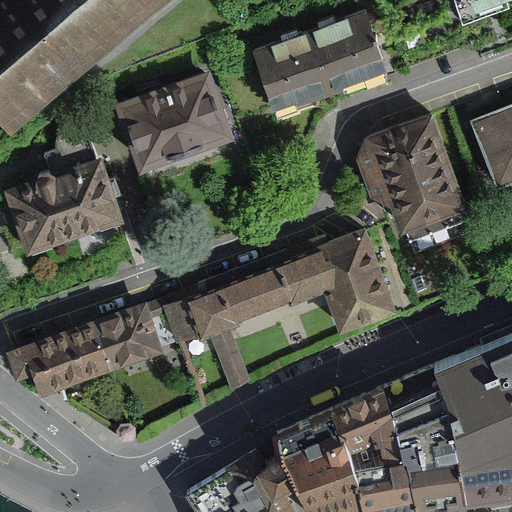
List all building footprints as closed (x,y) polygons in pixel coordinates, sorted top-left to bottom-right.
[(0,0),(0,112),(7,120),(153,0),(0,0)] [(366,0),(257,39),(280,104),(392,64),(368,0),(366,0)] [(511,0),(462,0),(470,17),(511,1),(511,0)] [(216,62),(118,96),(141,162),(239,128),(216,62)] [(511,101),(476,116),(503,183),(511,179),(511,101)] [(373,134),(366,152),(384,201),(397,197),(413,240),(469,219),(463,202),(471,200),(438,110),(373,134)] [(40,171),(7,183),(31,248),(124,214),(101,150),(56,166),(55,161),(38,167),(40,171)] [(370,224),(166,301),(181,340),(335,282),(342,300),(335,303),(343,324),(400,303),(370,224)] [(98,319),(113,365),(165,348),(150,302),(98,319)] [(55,384),(113,365),(98,319),(12,347),(21,373),(35,368),(42,388),(55,384)] [(232,384),(249,377),(231,328),(214,335),(232,384)] [(511,332),(493,340),(511,388),(511,332)] [(511,388),(493,340),(441,363),(470,453),(474,498),(511,493),(511,388)] [(412,448),(415,459),(470,453),(441,363),(419,371),(393,381),(412,448)] [(393,381),(340,399),(357,445),(386,435),(393,452),(412,448),(393,381)] [(275,450),(253,463),(273,499),(291,492),(295,490),(300,488),(310,511),(382,511),(367,473),(357,445),(340,399),(308,412),(271,427),(278,448),(275,450)] [(412,448),(393,452),(397,466),(367,473),(382,511),(391,511),(426,504),(415,459),(412,448)] [(470,453),(415,459),(426,504),(449,501),(474,498),(470,453)] [(253,463),(194,492),(204,511),(301,511),(291,492),(273,499),(253,463)]
